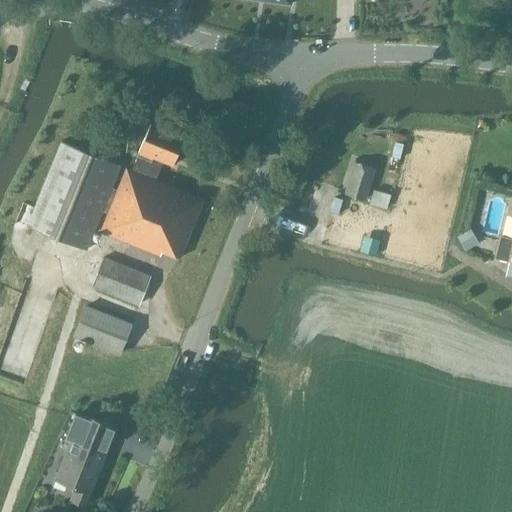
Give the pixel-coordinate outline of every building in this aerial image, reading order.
[(87,251),(102,212),(108,214),(101,232),(153,253),(155,250),(180,260),(204,200),(154,180),(161,163),(172,167),(184,137),(151,124),(139,154),(140,155),(133,171),(126,169),(117,191),(112,189),(121,167),(61,143),(27,227),(87,251)] [(375,169),(355,163),(346,193),(365,200),(375,169)] [(377,177),(372,191),(390,197),(394,182),(377,177)] [(470,229),(457,237),(466,252),(479,244),(470,229)] [(511,238),(500,236),(496,256),(511,260),(507,275),(511,275),(511,238)] [(151,276),(104,258),(93,287),(140,304),(151,276)] [(133,323),(87,305),(74,338),(120,356),(133,323)] [(112,426),(87,416),(86,418),(76,413),(67,436),(72,438),(56,479),(76,487),(71,499),(86,505),(97,476),(93,474),(103,450),(102,449),(112,426)] [(72,438),(67,436),(62,449),(67,451),(72,438)]
